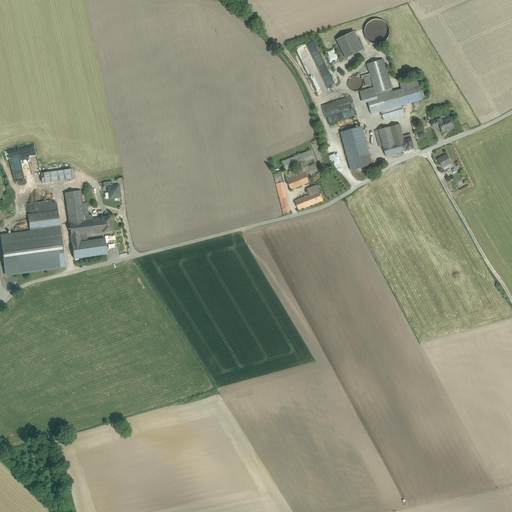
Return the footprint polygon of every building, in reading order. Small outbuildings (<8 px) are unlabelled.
[(382,43),(386,41),(388,37),(389,33),(389,29),(387,26),(385,23),(382,21),(378,20),(375,20),(371,21),(368,24),(366,28),(365,32),(365,36),(367,39),(370,42),(374,44),(378,44),(382,43)] [(354,31),(336,40),(346,60),(364,50),(354,31)] [(392,92),(383,60),(367,64),(374,88),(376,96),(392,92)] [(363,87),(363,84),(363,81),(361,78),(358,77),(356,76),(353,77),(350,78),(349,81),(348,84),(349,87),(350,89),(353,91),(356,91),(359,91),(361,89),(363,87)] [(323,79),(328,90),(336,87),(331,77),(329,78),(328,77),(323,79)] [(392,92),(376,96),(377,100),(368,103),(371,115),(381,112),(402,106),(423,100),(419,84),(392,92)] [(376,96),(374,88),(359,92),(363,104),(368,103),(377,100),(376,96)] [(348,123),(358,121),(352,96),(322,104),(327,124),(347,119),(348,123)] [(402,106),(381,112),(383,121),(405,115),(402,106)] [(439,123),(440,125),(443,132),(454,128),(450,118),(439,123)] [(400,124),(378,130),(383,147),(386,156),(407,150),(404,141),(404,140),(403,136),(400,124)] [(362,126),(341,132),(351,171),(372,165),(362,126)] [(404,140),(404,141),(407,150),(407,151),(414,149),(411,139),(404,140)] [(300,170),(285,176),(287,180),(306,173),(308,178),(319,173),(315,164),(304,168),(303,165),(314,160),(310,151),(282,161),(286,171),(299,166),(300,170)] [(9,159),(14,183),(33,179),(30,166),(27,167),(25,156),(20,157),(19,155),(14,156),(14,158),(9,159)] [(448,155),(438,160),(442,168),(452,162),(448,155)] [(72,169),(41,173),(42,183),(73,179),(72,169)] [(280,173),(274,175),(276,184),(283,183),(280,173)] [(306,173),(287,180),(291,190),(309,182),(308,178),(306,173)] [(283,183),(276,184),(280,199),(284,215),(290,213),(283,183)] [(317,185),(307,189),(310,195),(313,194),(320,191),(317,185)] [(113,186),(108,187),(108,193),(109,198),(109,199),(120,198),(119,186),(113,186)] [(81,191),(65,193),(69,223),(84,221),(83,216),(87,215),(88,214),(86,203),(82,204),(81,191)] [(320,191),(313,194),(316,204),(323,201),(320,191)] [(307,196),(306,195),(305,196),(305,197),(295,201),(299,211),(316,204),(313,194),(310,195),(307,196)] [(58,211),(28,215),(30,231),(60,227),(58,211)] [(111,217),(102,218),(103,232),(112,231),(110,217),(111,217)] [(84,221),(69,223),(71,235),(79,234),(103,232),(102,218),(92,219),(92,220),(84,221)] [(61,233),(41,236),(42,248),(54,246),(63,245),(61,233)] [(104,238),(80,241),(79,234),(71,235),(74,256),(106,252),(104,238)] [(63,245),(54,246),(56,262),(65,261),(63,245)]
